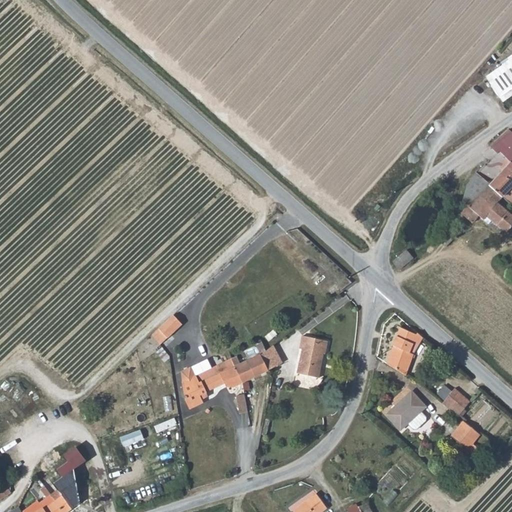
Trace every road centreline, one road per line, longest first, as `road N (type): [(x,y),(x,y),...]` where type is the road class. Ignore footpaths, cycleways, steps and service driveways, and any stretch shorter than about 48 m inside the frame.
road 1 (unclassified): [(372,282),(58,0)]
road 2 (unclassified): [(169,511),(305,464),(332,444),(362,374),(372,282)]
road 3 (unclassified): [(372,282),(390,228),(425,181),(511,118)]
road 4 (unclassified): [(511,403),(372,282)]
